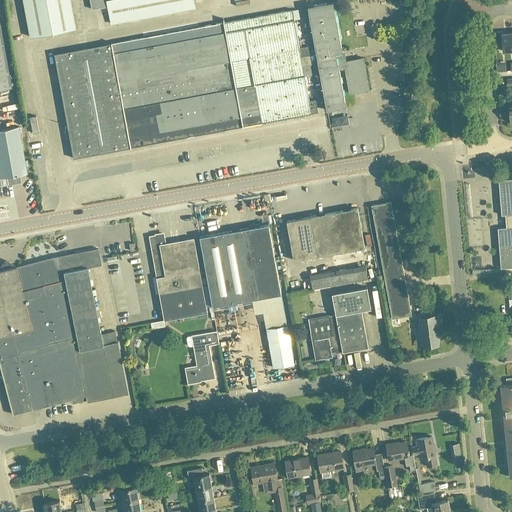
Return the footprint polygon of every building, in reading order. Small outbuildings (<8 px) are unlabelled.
[(24,0),(31,37),(76,28),(70,0),(24,0)] [(90,0),(92,10),(107,7),(111,25),(195,9),(193,0),(90,0)] [(74,158),(319,113),(316,99),(310,101),(305,76),(311,75),(309,65),(314,65),(314,68),(320,67),(328,111),(347,107),(340,70),(346,69),(350,94),(370,90),(364,59),(345,62),(334,2),(309,7),(317,50),(311,52),(310,46),(300,48),(293,10),(135,40),(131,41),(112,44),(55,55),(74,158)] [(0,89),(12,87),(12,88),(17,87),(16,76),(10,77),(0,21),(0,89)] [(511,50),(511,33),(501,34),(503,51),(511,50)] [(30,118),(33,134),(39,133),(36,117),(30,118)] [(18,127),(0,130),(0,185),(20,182),(19,175),(27,173),(18,127)] [(507,228),(498,228),(501,269),(511,267),(511,178),(499,180),(502,216),(506,215),(507,228)] [(0,201),(0,214),(12,213),(9,200),(0,201)] [(411,316),(392,203),(373,207),(393,320),(411,316)] [(287,222),(295,261),(366,248),(358,209),(287,222)] [(213,306),(281,294),(282,294),(269,224),(200,236),(213,306)] [(159,294),(164,320),(207,312),(203,286),(194,237),(164,243),(162,234),(149,236),(156,277),(153,278),(156,295),(159,294)] [(118,342),(118,343),(115,331),(101,335),(88,268),(101,265),(98,249),(59,257),(87,400),(88,402),(114,396),(128,394),(118,342)] [(0,272),(0,362),(2,370),(13,415),(77,398),(79,402),(87,400),(59,257),(0,272)] [(370,348),(362,311),(362,310),(371,309),(367,288),(332,294),(336,315),(344,353),(370,348)] [(344,353),(336,315),(330,316),(330,315),(309,319),(317,361),(333,358),(332,355),(344,353)] [(432,346),(438,345),(439,329),(442,329),(440,320),(421,318),(419,335),(417,336),(418,343),(431,344),(432,346)] [(287,325),(267,329),(274,368),(294,365),(287,325)] [(217,331),(191,336),(188,337),(186,339),(188,346),(190,347),(193,346),(197,365),(185,367),(188,384),(191,384),(191,383),(215,378),(209,346),(219,344),(217,331)] [(287,371),(290,381),(304,376),(300,366),(287,371)] [(511,378),(507,379),(507,384),(501,385),(502,393),(499,394),(500,397),(511,395),(511,378)] [(511,395),(500,397),(500,401),(503,400),(503,408),(511,407),(511,395)] [(502,420),(511,418),(511,407),(503,408),(504,416),(501,416),(502,420)] [(505,431),(511,430),(511,418),(502,420),(502,424),(505,424),(505,431)] [(433,437),(417,439),(418,445),(413,446),(414,455),(420,454),(421,460),(426,459),(428,467),(438,465),(433,437)] [(413,456),(410,457),(407,442),(394,445),(394,444),(387,445),(390,461),(404,458),(406,466),(410,465),(411,471),(416,470),(413,456)] [(362,472),(361,467),(376,465),(377,471),(379,471),(380,477),(386,476),(385,468),(382,454),(375,455),(374,448),(363,450),(363,449),(353,451),(357,473),(362,472)] [(331,477),(330,471),(344,468),(341,451),(318,456),(321,472),(322,479),(331,477)] [(308,457),(286,461),(289,478),(311,474),(308,457)] [(275,464),(251,468),(254,484),(263,483),(264,491),(267,490),(274,489),(278,511),(286,511),(282,488),(284,488),(282,479),(278,480),(275,464)] [(386,476),(388,486),(397,484),(394,466),(385,468),(386,476)] [(194,482),(195,489),(211,486),(209,474),(203,475),(202,468),(187,471),(189,483),(194,482)] [(350,475),(347,476),(343,476),(346,492),(353,491),(350,475)] [(321,503),(319,494),(317,479),(310,481),(312,494),(306,495),(308,505),(321,503)] [(419,485),(419,487),(420,494),(436,491),(435,482),(419,485)] [(197,501),(213,498),(211,486),(195,489),(197,501)] [(120,490),(123,502),(138,499),(136,487),(120,490)] [(178,499),(177,492),(168,494),(169,500),(178,499)] [(420,510),(427,508),(427,511),(451,511),(449,500),(437,503),(435,494),(418,497),(420,510)] [(199,511),(203,511),(215,510),(213,498),(197,501),(199,511)] [(103,499),(94,501),(95,507),(104,506),(103,499)] [(135,511),(140,511),(138,499),(123,502),(124,511),(135,511)] [(44,503),(45,511),(61,511),(60,500),(44,503)]
